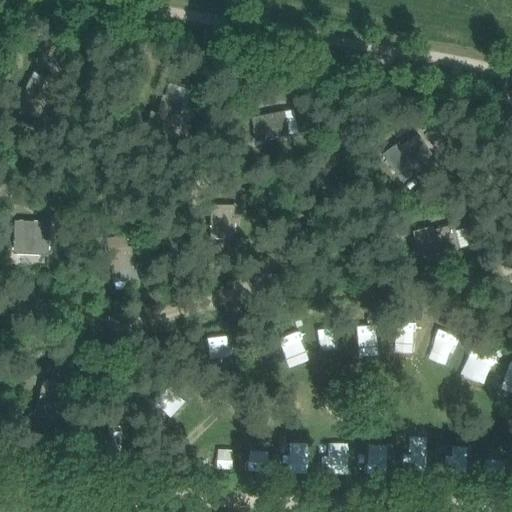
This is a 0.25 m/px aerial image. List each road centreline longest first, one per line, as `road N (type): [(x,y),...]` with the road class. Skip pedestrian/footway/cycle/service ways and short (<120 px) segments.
road 1 (track): [(0,289),(118,327),(194,311),(290,255),(388,51)]
road 2 (track): [(511,71),(79,0)]
road 3 (track): [(489,67),(488,169),(511,295)]
